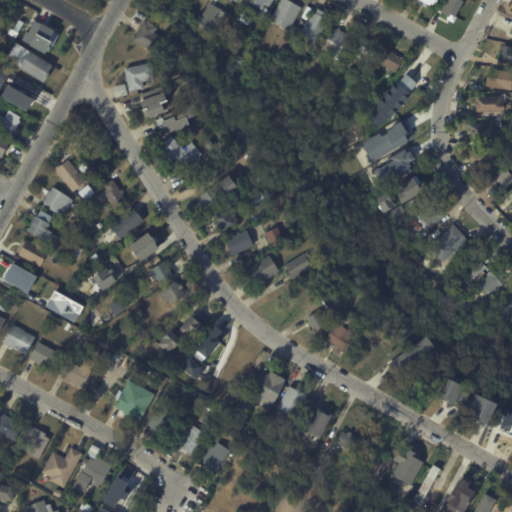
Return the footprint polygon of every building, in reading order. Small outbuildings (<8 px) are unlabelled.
[(270,0),(267,7),(261,4),(261,6),(267,10),(261,21),(253,17),(258,10),(241,0),(270,0)] [(286,0),(300,7),(286,31),(267,20),(278,0),(286,0)] [(415,0),(432,8),(436,0),(415,0)] [(445,0),(439,14),(453,20),(462,0),(445,0)] [(195,20),(205,5),(215,11),(204,27),(195,20)] [(324,13),(325,14),(323,18),(326,20),(311,45),(295,36),(310,11),(312,12),(314,8),(324,13)] [(250,15),(252,16),(247,25),(234,18),(239,9),(250,15)] [(153,26),(150,32),(159,37),(150,52),(129,39),(141,19),(153,26)] [(47,54),(57,32),(39,23),(29,45),(47,54)] [(333,27),(349,36),(335,60),(318,51),(332,27),(333,27)] [(65,39),(58,54),(44,47),(51,32),(65,39)] [(362,36),(377,44),(369,59),(353,51),(362,36)] [(39,58),(51,65),(47,72),(48,73),(42,83),(12,63),(11,65),(4,60),(15,43),(27,51),(27,50),(39,58)] [(498,53),(499,50),(501,50),(501,45),(511,46),(511,63),(499,62),(500,57),(498,56),(498,53)] [(398,57),(402,59),(394,73),(390,70),(387,77),(382,74),(385,68),(380,65),(388,50),(396,54),(395,55),(398,57)] [(151,78),(151,79),(140,81),(141,88),(126,91),(121,68),(148,62),(151,78)] [(413,71),(419,78),(418,79),(423,85),(411,95),(395,76),(406,66),(412,72),(413,71)] [(511,77),(509,90),(483,86),(486,68),(511,72),(511,77)] [(40,95),(32,108),(5,92),(13,79),(40,95)] [(124,84),(125,95),(113,97),(111,86),(123,83),(124,84)] [(170,109),(161,86),(137,95),(146,118),(170,109)] [(503,103),(503,111),(475,112),(475,96),(501,96),(501,102),(503,102),(503,103)] [(195,114),(185,119),(187,125),(161,136),(157,127),(159,127),(156,120),(164,116),(163,115),(192,103),(196,114),(195,114)] [(19,131),(16,137),(0,127),(0,112),(22,125),(19,131)] [(496,127),(498,135),(472,139),(470,124),(495,120),(496,127)] [(397,127),(399,131),(405,128),(410,139),(391,149),(383,134),(397,127)] [(0,137),(8,142),(0,156),(0,137)] [(199,156),(188,165),(186,163),(180,168),(174,161),(169,165),(155,149),(169,137),(181,150),(189,143),(200,155),(199,156)] [(408,149),(417,164),(401,173),(391,155),(407,146),(408,149)] [(474,167),(471,167),(471,163),(467,163),(466,151),(489,148),(489,151),(493,150),(493,155),(490,156),(491,165),(474,167)] [(71,162),(88,183),(75,193),(57,170),(70,160),(71,162)] [(78,167),(84,162),(92,172),(86,177),(78,167)] [(492,182),(487,177),(495,170),(499,175),(504,170),(511,178),(511,181),(501,192),(492,182)] [(228,177),(236,188),(209,207),(207,204),(204,207),(199,200),(202,198),(200,194),(217,182),(216,181),(226,174),(228,177)] [(398,184),(401,190),(395,193),(401,204),(426,190),(417,174),(398,184)] [(116,181),(122,191),(124,190),(127,193),(125,194),(128,200),(116,209),(106,195),(107,195),(105,192),(108,190),(105,186),(115,180),(116,181)] [(87,201),(80,192),(90,184),(97,193),(87,201)] [(75,200),(63,217),(51,209),(53,207),(45,202),(47,198),(45,196),(50,190),(51,191),(54,187),(75,200)] [(260,192),(264,199),(251,205),(248,198),(260,192)] [(403,211),(400,204),(395,207),(387,192),(374,199),(385,220),(403,211)] [(443,215),(430,226),(418,211),(432,201),(443,215)] [(133,207),(146,221),(124,242),(121,239),(118,242),(115,238),(118,235),(111,226),(133,207)] [(238,222),(219,231),(217,226),(216,227),(213,221),(214,221),(212,216),(231,207),(238,222)] [(33,222),(36,216),(38,217),(42,211),(54,218),(50,224),(51,225),(50,225),(51,226),(50,228),(49,227),(48,229),(55,233),(54,235),(60,238),(55,245),(50,242),(49,243),(29,231),(33,225),(32,224),(33,222)] [(462,237),(471,247),(457,259),(451,252),(438,264),(425,248),(451,225),(462,237)] [(282,241),(270,247),(264,233),(276,227),(282,241)] [(250,246),(228,256),(226,250),(222,252),(217,241),(243,230),(250,246)] [(148,235),(155,244),(136,257),(127,244),(145,231),(148,235)] [(21,255),(22,253),(19,252),(26,240),(29,242),(30,240),(39,245),(39,244),(46,247),(45,249),(51,252),(43,267),(21,255)] [(84,250),(81,259),(75,256),(76,252),(74,251),(76,247),(84,250)] [(310,267),(289,280),(285,272),(286,271),(283,266),(305,252),(308,257),(305,259),(310,267)] [(277,271),(258,283),(254,278),(251,280),(245,271),(267,256),(277,271)] [(103,265),(109,260),(117,269),(111,274),(103,265)] [(9,277),(5,275),(13,261),(33,273),(29,279),(25,277),(21,284),(9,277)] [(169,268),(174,276),(161,284),(157,278),(154,280),(152,277),(154,275),(151,270),(165,261),(169,268)] [(487,267),(482,272),(479,270),(471,279),(467,275),(476,265),(477,266),(481,262),(487,267)] [(92,276),(100,290),(116,282),(107,267),(92,276)] [(499,270),(503,276),(502,277),(505,281),(497,288),(496,286),(484,296),(475,286),(487,277),(485,275),(493,268),(496,273),(499,270)] [(7,280),(18,285),(15,291),(3,285),(6,279),(7,280)] [(183,284),(185,288),(183,289),(188,296),(174,305),(171,300),(168,302),(163,295),(166,293),(165,290),(178,281),(180,285),(183,284)] [(457,296),(450,302),(443,293),(450,287),(457,296)] [(45,307),(74,322),(83,306),(53,290),(45,307)] [(2,296),(5,291),(12,295),(9,300),(2,296)] [(511,312),(508,316),(500,307),(511,296),(511,312)] [(112,306),(124,298),(131,308),(118,317),(112,306)] [(94,329),(82,317),(93,307),(105,319),(94,329)] [(357,312),(356,324),(341,323),(342,311),(357,312)] [(307,326),(305,324),(306,323),(304,319),(316,312),(323,326),(311,332),(308,326),(307,327),(307,326)] [(0,314),(8,319),(0,333),(0,314)] [(192,317),(205,328),(196,338),(193,336),(187,342),(189,344),(175,359),(160,345),(173,331),(175,333),(191,315),(192,317)] [(70,323),(74,325),(70,331),(66,329),(70,323)] [(13,347),(4,342),(15,324),(38,338),(28,356),(13,347)] [(346,345),(342,352),(330,345),(331,344),(325,340),(335,324),(352,334),(346,345)] [(223,330),(226,332),(221,339),(225,342),(211,360),(199,350),(219,326),(223,330)] [(77,337),(80,330),(91,336),(88,342),(77,337)] [(392,377),(434,347),(425,335),(384,364),(392,377)] [(36,361),(31,359),(40,342),(67,357),(59,373),(52,370),(54,366),(49,364),(47,367),(36,361)] [(122,356),(120,361),(115,359),(119,352),(123,354),(122,356)] [(75,383),(61,375),(69,360),(83,368),(89,357),(100,364),(86,389),(75,383)] [(205,365),(209,367),(200,380),(187,370),(195,358),(205,365)] [(269,371),(284,378),(268,409),(259,405),(262,399),(253,394),(264,372),(266,373),(268,370),(269,371)] [(128,416),(124,413),(125,411),(116,406),(130,379),(132,380),(137,371),(154,380),(149,390),(157,394),(143,421),(131,414),(129,416),(128,416)] [(460,389),(462,385),(445,377),(436,397),(461,408),(467,393),(460,389)] [(290,387),(304,394),(293,416),(274,407),(286,384),(290,387)] [(185,389),(193,394),(188,401),(180,396),(185,389)] [(496,403),(474,393),(465,414),(487,424),(496,403)] [(183,409),(165,436),(147,424),(165,397),(183,409)] [(317,407),(332,414),(320,440),(304,433),(310,420),(305,418),(309,408),(314,411),(316,407),(317,407)] [(8,415),(17,420),(16,422),(25,428),(17,442),(5,435),(4,436),(0,433),(0,417),(3,412),(8,415)] [(511,415),(498,412),(493,429),(511,435),(511,415)] [(204,421),(208,414),(216,419),(212,426),(204,421)] [(37,428),(50,435),(48,437),(53,439),(42,459),(21,447),(33,425),(37,428)] [(187,451),(181,447),(187,439),(181,435),(185,428),(191,433),(195,427),(208,437),(194,456),(187,451)] [(229,436),(233,429),(240,432),(236,440),(229,436)] [(335,441),(340,430),(346,432),(347,430),(351,432),(350,434),(355,436),(349,449),(344,446),(342,449),(339,447),(340,444),(335,442),(335,441)] [(216,474),(210,470),(211,468),(199,460),(209,444),(215,448),(219,442),(232,451),(216,474)] [(405,447),(412,451),(410,455),(421,461),(409,485),(389,474),(396,462),(390,458),(397,444),(403,447),(404,446),(405,447)] [(97,447),(104,451),(100,458),(113,466),(101,488),(91,483),(84,495),(73,488),(86,466),(82,464),(86,458),(90,461),(91,458),(87,456),(94,445),(97,447)] [(76,449),(85,454),(67,489),(52,481),(54,478),(44,473),(55,452),(67,459),(73,448),(76,449)] [(305,453),(313,457),(309,464),(301,460),(305,453)] [(439,469),(421,503),(413,499),(432,464),(439,468),(439,469)] [(122,476),(134,485),(136,482),(141,486),(124,509),(111,500),(115,495),(110,491),(121,476),(122,476)] [(443,494),(452,477),(469,486),(460,503),(443,494)] [(0,484),(20,489),(17,503),(10,501),(9,504),(2,502),(3,500),(0,499),(0,484)] [(58,489),(64,492),(62,498),(56,494),(58,489)] [(495,499),(488,511),(472,511),(483,493),(495,499)] [(28,511),(27,508),(45,500),(48,506),(52,505),(54,511),(57,511),(60,511),(28,511)] [(86,502),(97,508),(94,511),(87,511),(82,509),(86,502)]
